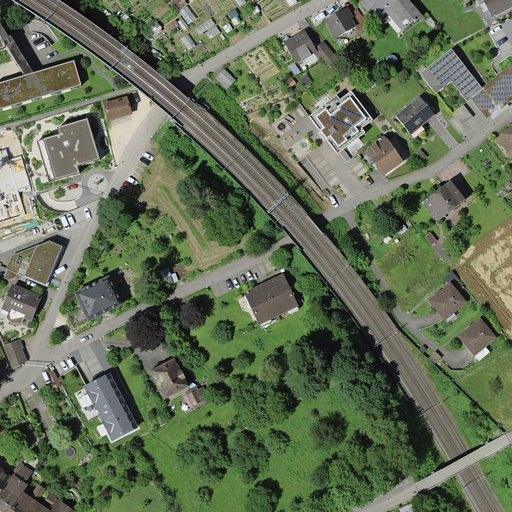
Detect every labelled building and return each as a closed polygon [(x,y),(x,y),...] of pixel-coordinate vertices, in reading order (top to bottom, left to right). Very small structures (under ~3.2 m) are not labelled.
[(361,0),(359,2),(378,22),(388,14),(402,31),(414,20),(415,22),(423,15),(409,0),(361,0)] [(511,0),(483,0),(492,17),(511,7),(511,0)] [(348,6),(325,20),(336,38),(355,27),(358,25),(353,17),(354,17),(352,13),(348,6)] [(368,25),(358,9),(352,13),(354,17),(353,17),(358,25),(355,27),(358,31),(368,25)] [(1,22),(0,22),(0,32),(2,38),(25,75),(34,72),(11,35),(9,35),(1,22)] [(305,30),(284,42),(297,63),(304,59),(314,53),(315,52),(317,51),(315,48),(305,30)] [(338,58),(324,41),(315,48),(317,51),(315,52),(323,62),(325,60),(329,65),(338,58)] [(483,88),(452,48),(420,73),(436,93),(451,81),(468,101),(471,99),(472,98),(471,97),(483,88)] [(317,58),(314,53),(304,59),(307,64),(317,58)] [(25,75),(0,82),(0,106),(0,108),(82,85),(74,60),(34,72),(25,75)] [(301,71),(295,63),(289,67),(295,75),(301,71)] [(499,110),(500,110),(511,100),(511,63),(483,86),(484,87),(483,88),(471,97),(472,98),(471,99),(487,119),(499,110)] [(312,82),(306,75),(300,79),(306,86),(312,82)] [(296,83),(292,77),(285,82),(289,88),(296,83)] [(337,95),(309,116),(338,153),(365,132),(361,128),(372,119),(351,91),(340,99),(337,95)] [(109,120),(133,113),(128,95),(103,102),(109,120)] [(436,114),(419,95),(395,115),(412,134),(436,114)] [(473,117),(463,104),(452,112),(462,125),(473,117)] [(60,133),(43,139),(56,180),(80,173),(78,165),(100,159),(87,118),(58,127),(60,133)] [(511,126),(496,139),(510,159),(511,157),(511,126)] [(387,139),(385,137),(366,150),(375,163),(383,176),(404,161),(388,138),(387,139)] [(56,180),(43,139),(37,140),(50,182),(56,180)] [(6,150),(0,151),(0,222),(25,215),(18,192),(8,160),(6,150)] [(371,165),(375,163),(366,150),(362,153),(371,165)] [(21,156),(8,160),(18,192),(31,188),(21,156)] [(424,201),(439,221),(467,200),(451,180),(424,201)] [(437,240),(431,232),(425,237),(431,245),(437,240)] [(24,275),(47,285),(63,246),(50,241),(12,255),(6,268),(24,276),(24,275)] [(444,278),(449,283),(451,282),(453,284),(459,279),(452,271),(444,278)] [(244,292),(259,325),(260,324),(271,319),(287,312),(297,307),(299,306),(283,273),(244,292)] [(74,292),(88,321),(123,304),(109,275),(74,292)] [(428,300),(445,320),(467,302),(453,284),(451,282),(449,283),(428,300)] [(31,322),(42,297),(12,284),(1,309),(9,312),(24,318),(31,322)] [(22,324),(24,318),(9,312),(7,317),(10,321),(14,324),(22,324)] [(458,336),(474,356),(475,355),(486,347),(497,338),(480,317),(458,336)] [(273,322),(271,319),(260,324),(262,328),(273,322)] [(20,339),(4,346),(13,368),(25,363),(27,360),(22,348),(24,348),(20,339)] [(490,352),(486,347),(475,355),(479,361),(490,352)] [(441,358),(435,351),(428,358),(434,365),(441,358)] [(164,400),(191,386),(176,357),(149,371),(164,400)] [(54,370),(50,372),(58,387),(62,385),(54,370)] [(110,372),(83,386),(112,441),(138,427),(110,372)] [(185,392),(194,409),(211,400),(204,386),(201,388),(199,385),(185,392)] [(11,476),(0,490),(0,510),(2,511),(6,511),(22,490),(23,491),(28,485),(25,482),(33,472),(24,465),(22,462),(13,471),(15,472),(11,476)] [(0,466),(0,490),(11,476),(0,466)] [(30,496),(38,502),(46,489),(38,484),(30,496)] [(42,504),(38,502),(30,496),(23,491),(22,490),(6,511),(48,511),(50,510),(49,509),(42,504)] [(58,497),(51,491),(42,504),(49,509),(58,497)] [(75,511),(62,502),(63,500),(58,497),(49,509),(50,510),(48,511),(75,511)]
